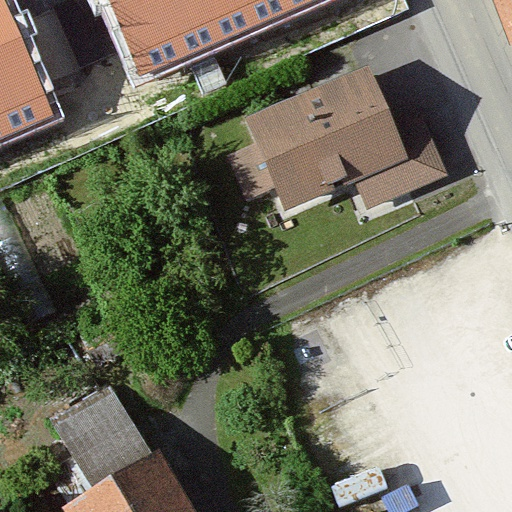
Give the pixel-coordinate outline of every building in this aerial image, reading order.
[(3,0),(0,0),(0,140),(55,117),(3,0)] [(107,0),(142,78),(320,0),(107,0)] [(511,0),(486,0),(503,46),(511,42),(511,0)] [(361,76),(238,126),(275,218),(353,186),(365,216),(446,184),(419,118),(384,132),(361,76)] [(174,511),(143,461),(59,511),(174,511)]
